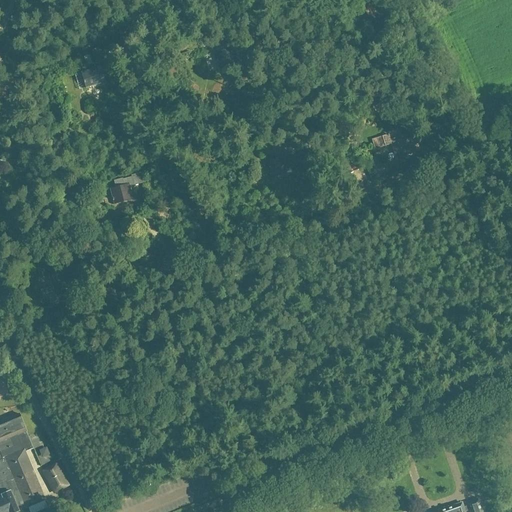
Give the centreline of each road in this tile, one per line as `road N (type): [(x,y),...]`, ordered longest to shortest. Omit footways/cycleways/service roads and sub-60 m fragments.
road 1 (track): [(436,160),(0,338)]
road 2 (tertiary): [(239,511),(511,399)]
road 3 (unclassified): [(92,511),(0,338)]
road 4 (track): [(0,95),(100,46),(159,0)]
